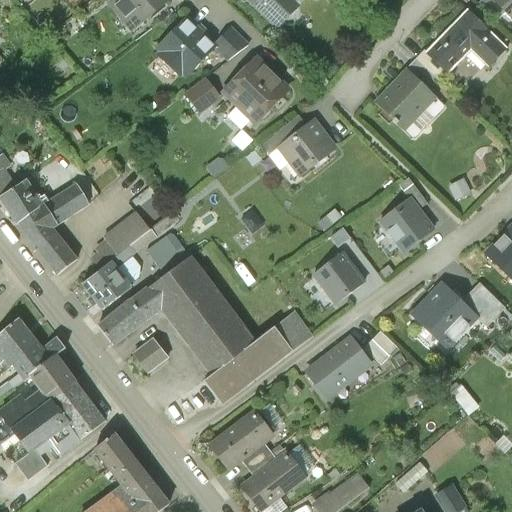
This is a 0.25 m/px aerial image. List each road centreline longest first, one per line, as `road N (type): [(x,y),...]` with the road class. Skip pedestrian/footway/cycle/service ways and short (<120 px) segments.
road 1 (residential): [(169,452),(474,238),(511,202)]
road 2 (secondary): [(0,236),(169,452)]
road 3 (residential): [(426,0),(346,94)]
